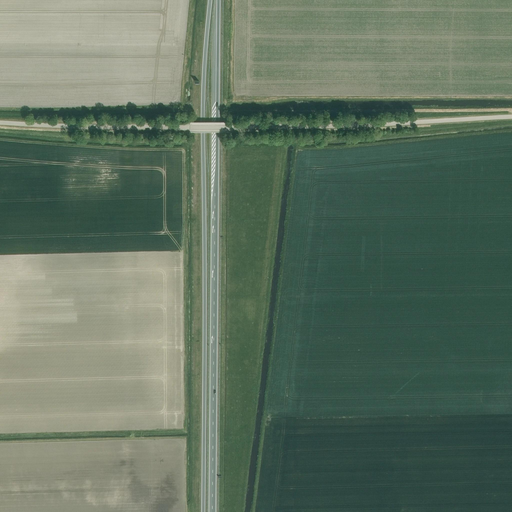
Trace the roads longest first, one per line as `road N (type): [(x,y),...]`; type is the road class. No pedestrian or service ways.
road 1 (unclassified): [(511,116),(229,127),(0,122)]
road 2 (trunk): [(210,0),(203,511)]
road 3 (trunk): [(212,511),(218,0)]
